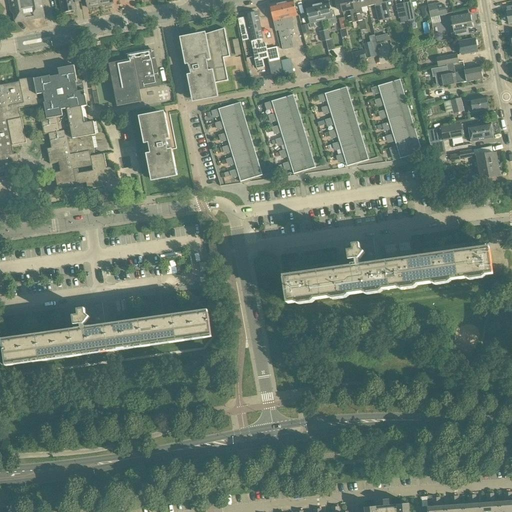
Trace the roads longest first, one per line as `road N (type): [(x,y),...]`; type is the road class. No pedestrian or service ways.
road 1 (residential): [(205,511),(511,482)]
road 2 (residential): [(271,427),(236,213),(221,203)]
road 3 (residential): [(0,232),(221,203)]
road 4 (residential): [(0,48),(195,8)]
road 5 (secondary): [(383,419),(511,423)]
road 6 (secondary): [(0,484),(120,460)]
road 7 (secondary): [(120,460),(0,469)]
